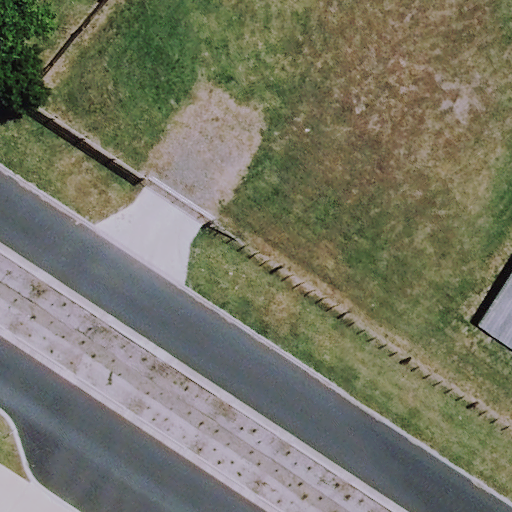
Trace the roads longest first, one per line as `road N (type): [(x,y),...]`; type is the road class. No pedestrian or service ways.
road 1 (residential): [(0,208),(460,511)]
road 2 (residential): [(224,511),(0,361)]
